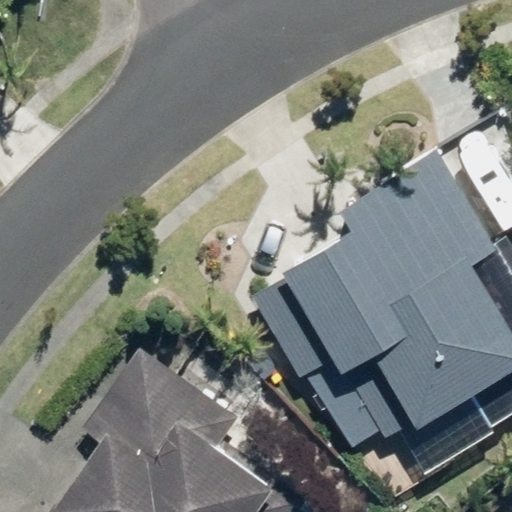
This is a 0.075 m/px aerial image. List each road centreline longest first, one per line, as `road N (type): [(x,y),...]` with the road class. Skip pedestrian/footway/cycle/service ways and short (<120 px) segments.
road 1 (residential): [(0,272),(59,204),(233,65)]
road 2 (residential): [(233,65),(356,0)]
